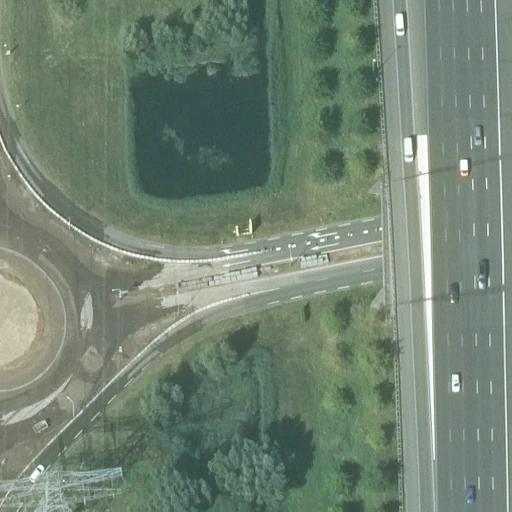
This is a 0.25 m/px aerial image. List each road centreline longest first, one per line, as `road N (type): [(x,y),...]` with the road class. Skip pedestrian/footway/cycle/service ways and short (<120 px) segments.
road 1 (motorway): [(399,0),(418,304),(462,511)]
road 2 (motorway): [(458,0),(472,511)]
road 3 (secondary): [(9,511),(33,474),(141,362),(176,333),(249,295)]
road 4 (secondary): [(511,209),(222,266)]
road 5 (motorway): [(222,266),(119,244),(80,222),(31,178),(0,112)]
road 6 (secondary): [(249,295),(511,244)]
road 7 (secondary): [(98,330),(143,311),(249,295)]
road 8 (secondary): [(0,413),(38,393),(72,353),(72,296)]
road 9 (secondary): [(0,423),(32,418),(65,399),(89,368),(98,330)]
road 10 (secondary): [(222,266),(93,292)]
